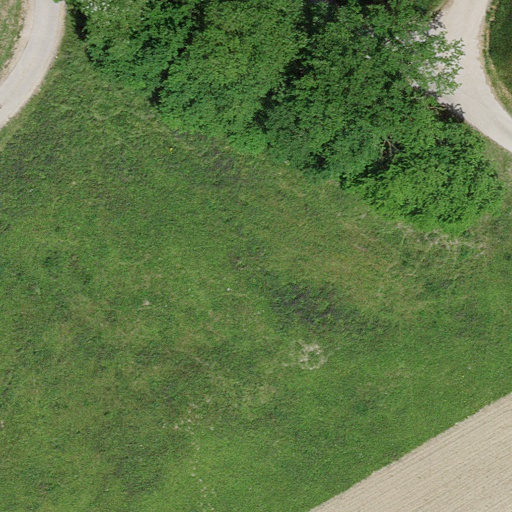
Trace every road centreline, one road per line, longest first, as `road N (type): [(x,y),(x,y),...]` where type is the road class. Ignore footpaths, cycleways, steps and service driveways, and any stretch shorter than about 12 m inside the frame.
road 1 (track): [(511,132),(310,0)]
road 2 (unclassified): [(0,113),(30,84),(48,0)]
